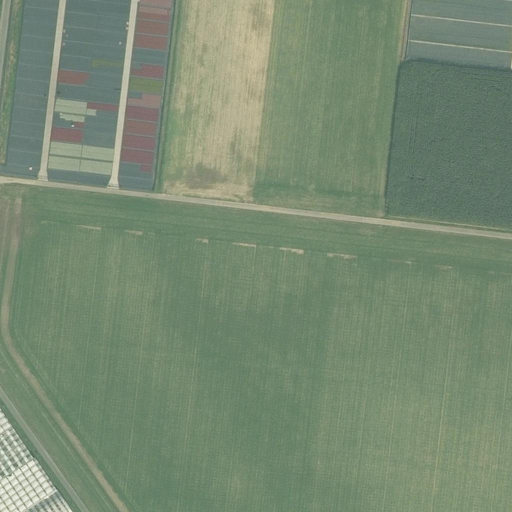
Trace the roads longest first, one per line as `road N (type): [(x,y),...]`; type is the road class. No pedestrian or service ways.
road 1 (track): [(511,237),(0,174)]
road 2 (track): [(85,511),(0,394)]
